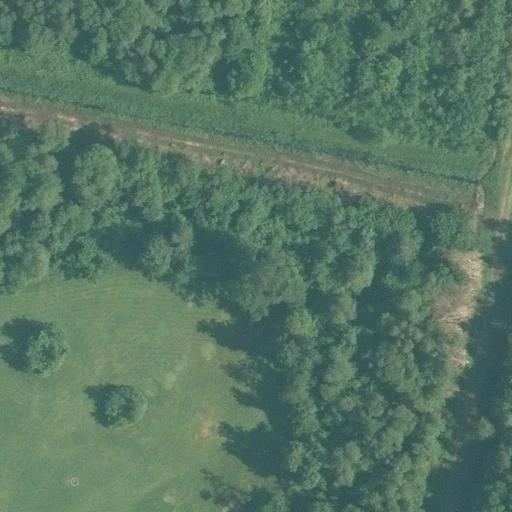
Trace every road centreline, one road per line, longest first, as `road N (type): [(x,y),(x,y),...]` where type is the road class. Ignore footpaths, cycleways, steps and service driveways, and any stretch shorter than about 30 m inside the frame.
road 1 (track): [(0,68),(511,174)]
road 2 (track): [(445,511),(511,165)]
